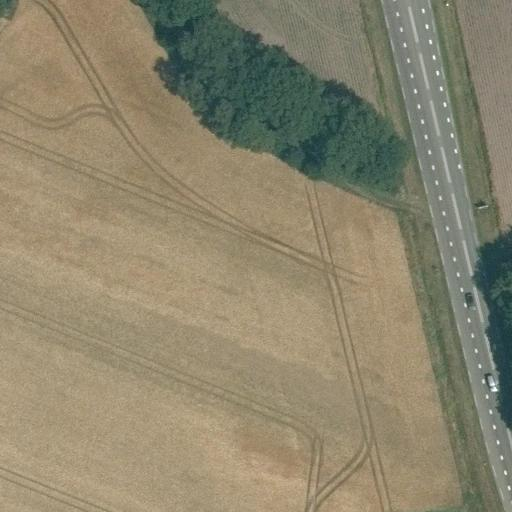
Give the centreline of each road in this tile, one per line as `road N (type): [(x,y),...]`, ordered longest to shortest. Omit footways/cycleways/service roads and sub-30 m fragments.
road 1 (primary): [(511,452),(408,0)]
road 2 (track): [(156,0),(213,90),(390,197)]
